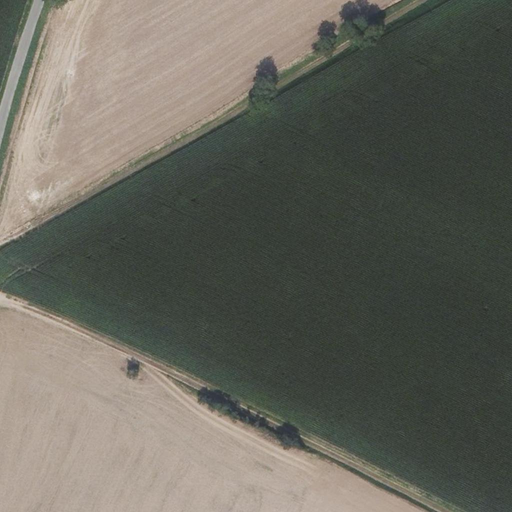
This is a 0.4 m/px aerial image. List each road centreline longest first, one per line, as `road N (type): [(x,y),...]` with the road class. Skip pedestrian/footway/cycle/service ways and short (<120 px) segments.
road 1 (track): [(423,0),(0,240)]
road 2 (track): [(0,301),(64,322),(436,511)]
